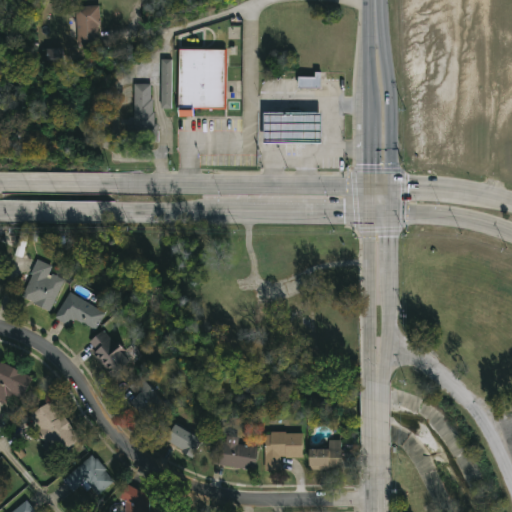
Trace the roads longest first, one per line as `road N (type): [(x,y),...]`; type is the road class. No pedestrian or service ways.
road 1 (residential): [(378,505),(249,504),(163,480),(108,434),(51,354),(0,335)]
road 2 (secondary): [(511,203),(448,188),(127,182)]
road 3 (secondary): [(129,209),(367,211)]
road 4 (residential): [(511,494),(478,422),(444,385),(407,362),(378,372)]
road 5 (tertiary): [(392,340),(392,185)]
road 6 (secondary): [(392,185),(388,63),(375,36)]
road 7 (secondary): [(0,208),(129,209)]
road 8 (secondary): [(127,182),(0,182)]
road 9 (secondary): [(392,212),(445,214),(511,231)]
